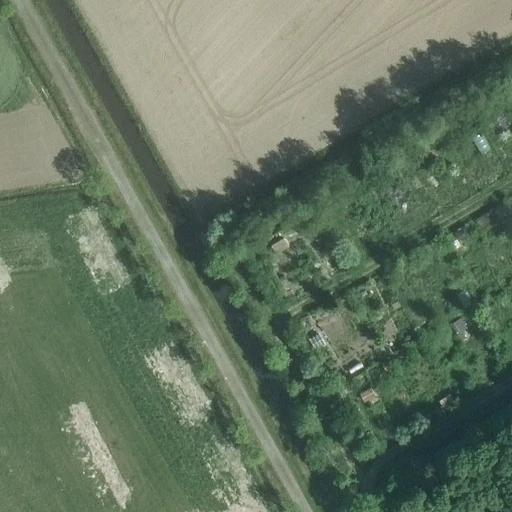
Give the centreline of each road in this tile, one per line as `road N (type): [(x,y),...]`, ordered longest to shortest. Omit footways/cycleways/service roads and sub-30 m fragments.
road 1 (unclassified): [(302,511),(19,0)]
road 2 (track): [(377,511),(372,472),(386,457),(511,384)]
